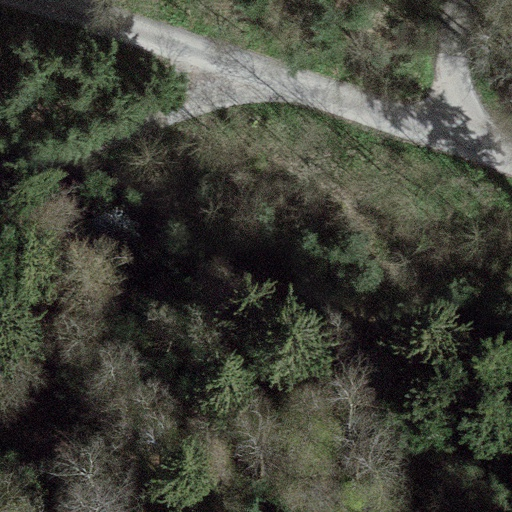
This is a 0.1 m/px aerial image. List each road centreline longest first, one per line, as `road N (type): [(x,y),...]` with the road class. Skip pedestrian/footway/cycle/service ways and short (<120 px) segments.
road 1 (unclassified): [(511,158),(13,0)]
road 2 (track): [(259,75),(0,177)]
road 3 (track): [(440,133),(478,0)]
